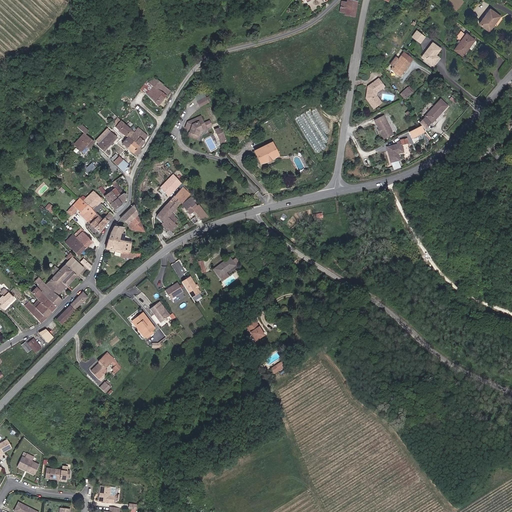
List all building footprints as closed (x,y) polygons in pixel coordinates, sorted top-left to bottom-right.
[(342,2),(342,3),(341,12),(346,12),(345,15),(355,16),(357,3),(348,1),(347,3),(342,2)] [(494,23),(495,24),(502,15),(492,8),(480,23),(489,30),(494,23)] [(423,42),(427,36),(419,30),(415,37),(423,42)] [(462,41),(467,35),(462,31),(458,37),(462,41)] [(469,46),(475,39),(469,33),(467,35),(462,41),(456,49),(464,55),(471,47),(469,46)] [(477,40),(475,39),(469,46),(471,47),(473,49),(478,43),(477,40)] [(422,56),(433,65),(439,57),(437,55),(441,50),(442,48),(434,41),(422,56)] [(404,52),(401,56),(391,70),(400,76),(410,63),(413,59),(404,52)] [(140,89),(157,104),(171,90),(155,75),(149,81),(148,80),(140,89)] [(380,79),(368,86),(367,98),(374,108),(382,103),(377,96),(378,91),(385,86),(380,79)] [(400,94),(404,99),(415,90),(410,85),(400,94)] [(198,101),(200,107),(210,102),(207,96),(198,101)] [(433,124),(448,106),(441,99),(426,117),(433,124)] [(188,136),(198,139),(200,132),(208,129),(213,126),(210,120),(205,122),(202,115),(188,121),(186,128),(189,129),(188,136)] [(385,116),(376,120),(380,129),(381,130),(382,131),(381,132),(384,139),(394,134),(385,116)] [(127,136),(132,129),(117,117),(112,124),(126,135),(127,136)] [(81,124),(79,126),(86,133),(89,131),(81,124)] [(409,135),(422,130),(420,126),(407,131),(409,135)] [(150,136),(139,127),(135,131),(132,129),(127,136),(126,135),(120,143),(133,154),(139,147),(140,148),(150,136)] [(215,131),(222,145),(228,142),(223,130),(222,128),(215,131)] [(201,133),(208,130),(208,129),(200,132),(198,139),(199,140),(201,133)] [(112,130),(99,144),(106,150),(119,136),(112,130)] [(95,142),(85,133),(74,144),(81,151),(86,146),(89,149),(95,142)] [(399,153),(405,152),(402,142),(387,146),(389,151),(390,151),(391,153),(390,154),(392,162),(394,169),(402,167),(400,161),(401,161),(399,153)] [(261,164),(279,156),(272,143),(255,152),(261,164)] [(130,165),(116,153),(111,159),(125,171),(130,165)] [(154,166),(161,165),(159,157),(152,162),(154,166)] [(92,162),(84,170),(88,174),(96,166),(92,162)] [(170,196),(182,182),(175,175),(162,188),(167,193),(170,196)] [(190,194),(183,187),(157,214),(163,220),(163,221),(164,222),(161,224),(169,231),(171,229),(173,230),(177,225),(168,216),(190,194)] [(111,190),(104,196),(114,209),(125,201),(126,194),(123,192),(120,188),(118,190),(121,194),(116,197),(111,190)] [(94,190),(87,196),(84,200),(88,204),(92,209),(102,199),(94,190)] [(88,204),(84,200),(81,197),(74,204),(80,211),(88,204)] [(195,210),(202,219),(208,217),(199,204),(192,197),(181,206),(183,208),(184,207),(190,214),(195,210)] [(80,212),(90,223),(98,215),(92,209),(88,204),(80,211),(80,212)] [(138,214),(134,204),(120,218),(129,224),(138,214)] [(98,215),(90,223),(88,225),(96,232),(98,230),(100,232),(113,215),(110,212),(102,219),(98,215)] [(144,232),(145,231),(138,214),(129,224),(132,230),(144,232)] [(71,218),(65,223),(69,227),(74,222),(71,218)] [(124,226),(115,225),(110,232),(106,250),(121,253),(120,256),(135,259),(135,252),(130,251),(132,241),(124,240),(125,233),(122,232),(124,226)] [(77,256),(93,242),(81,229),(74,235),(73,234),(65,242),(77,256)] [(84,268),(73,256),(47,283),(39,275),(35,280),(39,284),(32,292),(39,299),(51,311),(63,300),(57,295),(84,268)] [(214,269),(220,277),(227,272),(236,265),(230,257),(214,269)] [(90,269),(92,266),(86,260),(83,263),(90,269)] [(227,272),(220,277),(223,281),(229,276),(227,272)] [(190,277),(182,282),(192,297),(200,292),(197,288),(196,286),(190,277)] [(171,299),(184,290),(178,282),(165,290),(171,299)] [(0,297),(0,304),(3,308),(14,297),(6,288),(1,293),(3,295),(0,297)] [(88,298),(82,292),(69,306),(74,311),(88,298)] [(14,298),(3,308),(6,311),(16,301),(14,298)] [(41,322),(51,311),(39,299),(34,303),(31,299),(24,306),(41,322)] [(170,315),(159,302),(151,308),(161,322),(170,315)] [(61,325),(74,311),(69,306),(56,319),(61,325)] [(143,313),(142,314),(154,329),(156,328),(143,313)] [(154,329),(142,314),(135,320),(143,330),(141,331),(145,336),(154,329)] [(257,340),(264,334),(253,318),(245,324),(257,340)] [(143,330),(135,320),(133,321),(141,331),(143,330)] [(47,341),(53,336),(46,329),(39,332),(47,341)] [(34,338),(29,342),(35,352),(41,348),(34,338)] [(26,341),(22,344),(27,352),(32,348),(26,341)] [(296,358),(302,352),(299,348),(292,354),(296,358)] [(106,367),(112,361),(116,365),(119,369),(122,366),(118,362),(108,352),(99,361),(100,362),(93,370),(100,378),(108,369),(106,367)] [(275,373),(286,365),(283,361),(272,369),(275,373)] [(0,457),(3,453),(12,448),(7,440),(0,443),(0,457)] [(40,465),(32,461),(26,458),(28,454),(25,452),(18,466),(25,470),(26,469),(28,470),(27,471),(35,475),(40,465)] [(68,478),(69,470),(47,467),(46,478),(67,481),(68,478)] [(109,502),(110,495),(111,486),(101,485),(99,501),(109,502)]
